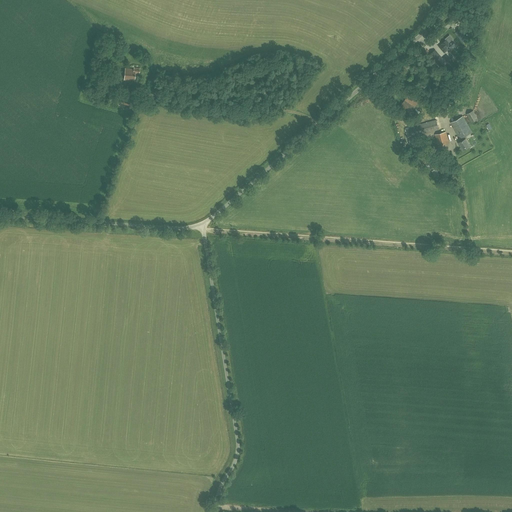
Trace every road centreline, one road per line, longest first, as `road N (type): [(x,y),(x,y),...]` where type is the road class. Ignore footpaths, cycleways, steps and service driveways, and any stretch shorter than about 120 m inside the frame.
road 1 (unclassified): [(200,225),(461,0)]
road 2 (track): [(511,254),(203,230)]
road 3 (unclassified): [(214,511),(237,453),(200,225)]
road 4 (unclassified): [(200,225),(0,216)]
